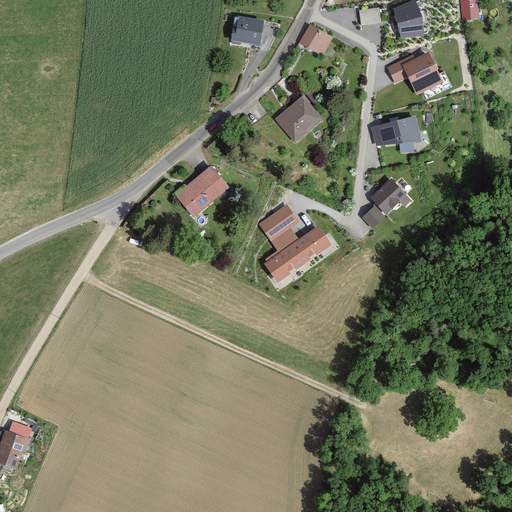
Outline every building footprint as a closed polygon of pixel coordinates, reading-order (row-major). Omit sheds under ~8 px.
[(415,0),(414,0),(393,8),(401,38),(425,35),(423,17),(415,0)] [(478,0),(460,0),(462,20),(480,19),(478,0)] [(380,7),(359,10),(362,26),(382,23),(380,7)] [(260,46),(264,20),(238,16),(237,27),(233,26),(231,41),(260,46)] [(334,37),(310,25),(299,43),(323,56),(334,37)] [(408,77),(417,95),(444,83),(429,52),(416,58),(414,54),(387,67),(395,84),(408,77)] [(320,122),(301,98),(274,120),(292,143),(320,122)] [(416,116),(371,128),(376,146),(403,143),(422,142),(416,116)] [(194,218),(230,187),(212,165),(173,193),(194,218)] [(392,178),(370,198),(386,215),(400,202),(404,207),(411,200),(392,178)] [(259,224),(271,242),(291,228),(300,222),(287,204),(259,224)] [(374,207),(363,218),(374,229),(385,218),(374,207)] [(291,228),(271,242),(277,251),(265,259),(267,261),(264,264),(278,283),(332,245),(319,225),(299,239),(291,228)] [(34,437),(10,430),(0,461),(0,462),(24,470),(34,437)]
